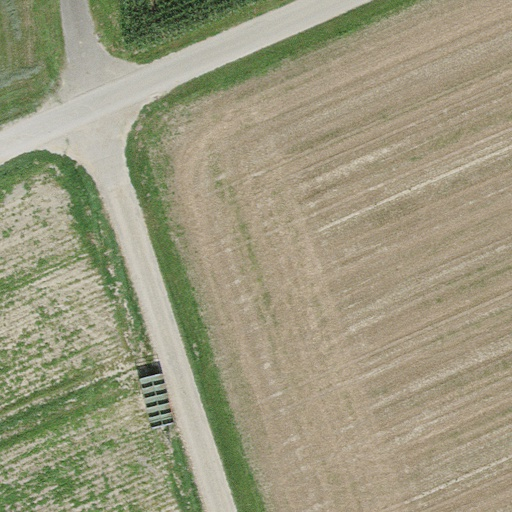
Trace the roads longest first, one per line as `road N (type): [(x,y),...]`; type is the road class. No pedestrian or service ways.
road 1 (track): [(221,511),(91,113),(74,0)]
road 2 (track): [(351,0),(0,153)]
